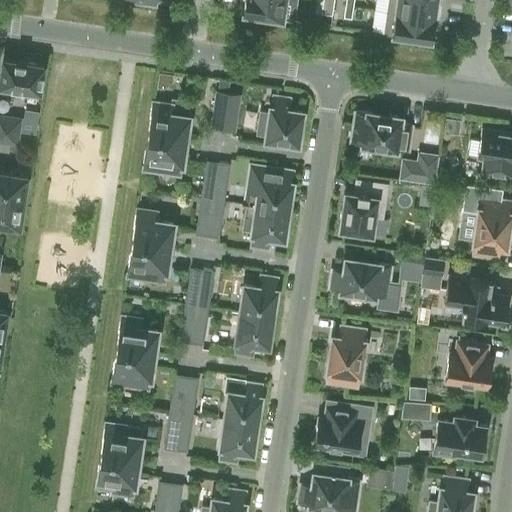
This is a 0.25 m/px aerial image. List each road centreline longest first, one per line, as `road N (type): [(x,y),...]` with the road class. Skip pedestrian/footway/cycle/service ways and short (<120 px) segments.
road 1 (tertiary): [(195,55),(0,26)]
road 2 (tertiary): [(336,75),(195,55)]
road 3 (tertiary): [(467,94),(336,75)]
road 4 (residential): [(276,480),(157,459)]
road 5 (residential): [(324,159),(205,141)]
